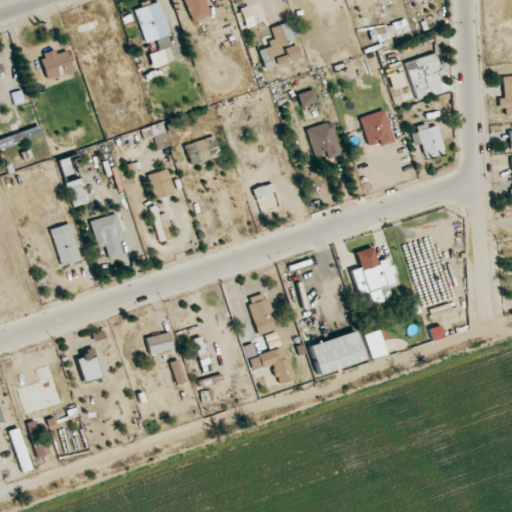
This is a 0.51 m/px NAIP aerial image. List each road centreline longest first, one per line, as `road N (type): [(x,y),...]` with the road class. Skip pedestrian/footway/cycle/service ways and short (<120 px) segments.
road 1 (residential): [(477,180),(0,341)]
road 2 (residential): [(488,319),(468,0)]
